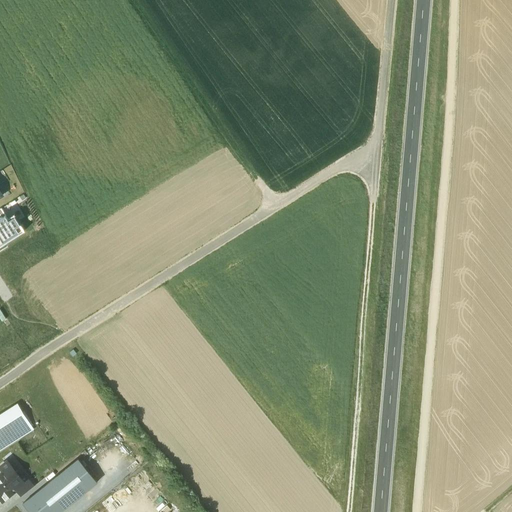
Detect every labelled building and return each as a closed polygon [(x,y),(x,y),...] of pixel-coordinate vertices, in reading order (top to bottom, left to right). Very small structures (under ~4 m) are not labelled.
[(0,246),(25,231),(14,214),(8,218),(6,215),(2,218),(0,218),(0,246)] [(17,404),(0,415),(0,448),(32,428),(17,404)] [(60,511),(98,482),(79,458),(23,504),(29,511),(60,511)] [(132,458),(126,464),(132,471),(139,466),(132,458)] [(24,484),(7,462),(0,467),(0,469),(3,473),(0,475),(0,497),(3,501),(16,490),(24,484)] [(24,484),(16,490),(22,497),(34,487),(29,480),(24,484)]
